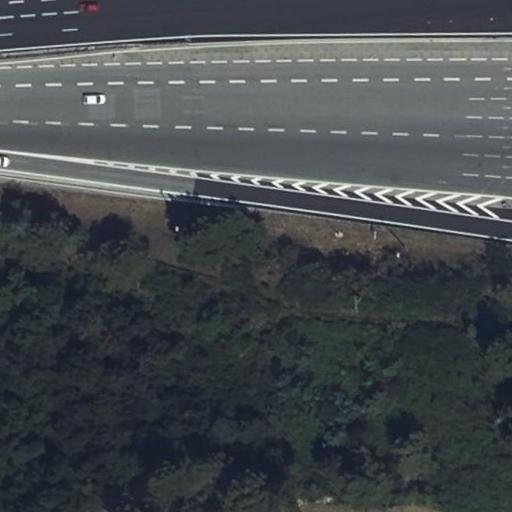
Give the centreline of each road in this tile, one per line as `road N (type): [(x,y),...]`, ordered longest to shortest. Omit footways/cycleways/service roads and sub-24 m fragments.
road 1 (motorway): [(0,160),(511,231)]
road 2 (motorway): [(0,110),(511,124)]
road 3 (motorway): [(357,0),(0,26)]
